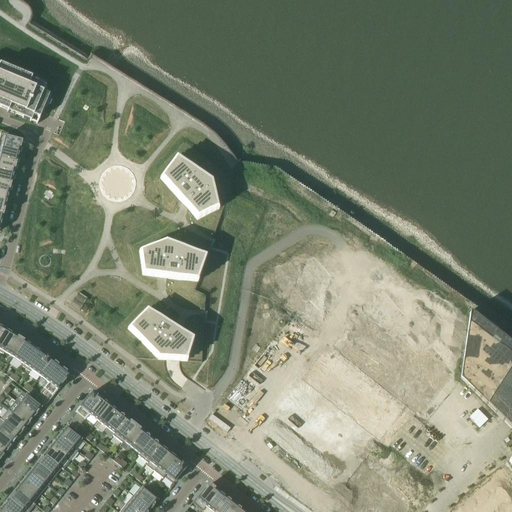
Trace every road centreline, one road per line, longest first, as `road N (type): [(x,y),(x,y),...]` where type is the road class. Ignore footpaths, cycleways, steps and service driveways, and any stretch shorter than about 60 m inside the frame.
road 1 (residential): [(189,431),(230,372),(249,267),(299,233),(328,234)]
road 2 (secondary): [(189,431),(0,292)]
road 3 (unknown): [(222,458),(351,306)]
road 4 (residential): [(87,375),(205,467)]
road 5 (residential): [(0,281),(41,142)]
road 6 (residential): [(0,485),(87,375)]
road 7 (unknown): [(351,306),(364,288),(426,326),(433,342),(416,349)]
road 8 (secondary): [(291,511),(189,431)]
